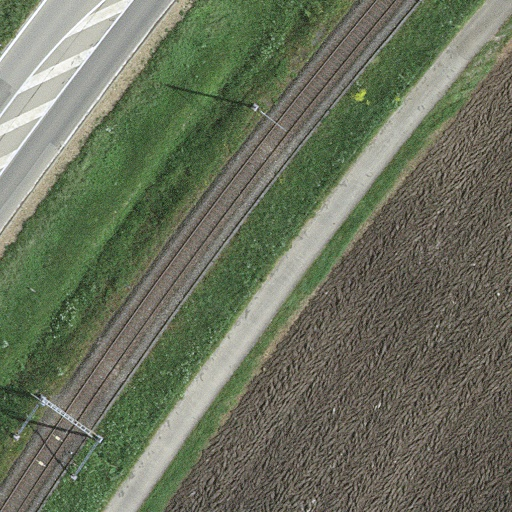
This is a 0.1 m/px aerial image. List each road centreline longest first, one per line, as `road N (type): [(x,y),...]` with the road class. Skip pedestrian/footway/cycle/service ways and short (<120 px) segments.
road 1 (unclassified): [(511,16),(241,362),(151,511)]
road 2 (primary): [(123,0),(0,149)]
